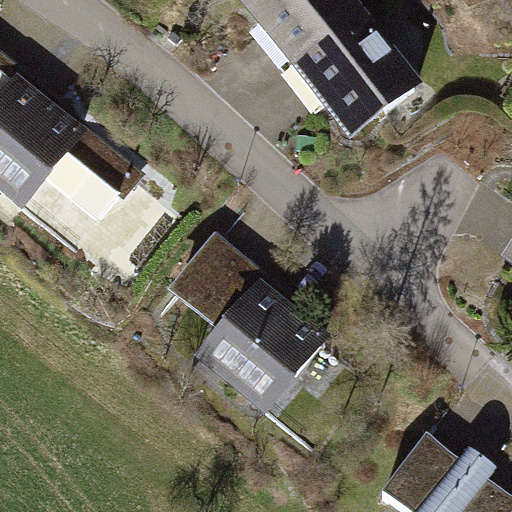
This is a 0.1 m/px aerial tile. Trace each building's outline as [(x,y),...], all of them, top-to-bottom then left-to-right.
[(249,0),(222,21),(282,98),(355,42),(322,0),(249,0)] [(416,122),(355,42),(282,98),(342,177),(416,122)] [(149,198),(0,85),(0,203),(93,273),(149,198)] [(322,342),(218,257),(166,323),(212,361),(190,395),(262,451),(322,342)] [(511,258),(490,296),(511,309),(511,258)] [(511,511),(424,455),(386,511),(511,511)]
